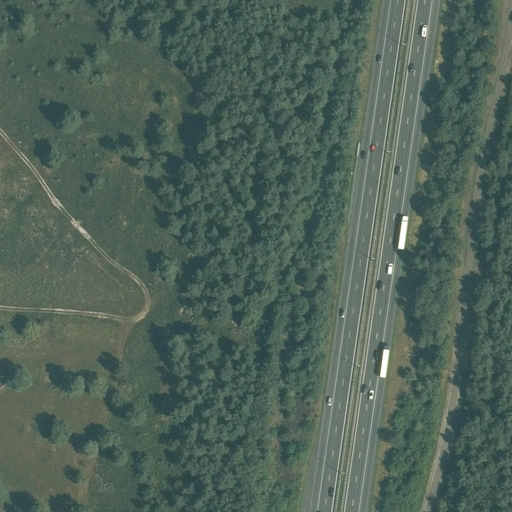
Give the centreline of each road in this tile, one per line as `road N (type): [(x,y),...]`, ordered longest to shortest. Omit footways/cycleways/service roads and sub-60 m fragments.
road 1 (unclassified): [(427,511),(451,411),(475,197),(511,0)]
road 2 (motorway): [(353,511),(428,0)]
road 3 (motorway): [(393,0),(321,511)]
road 4 (track): [(0,129),(55,202),(144,288),(147,307),(130,322)]
road 5 (track): [(130,322),(83,511)]
road 6 (track): [(0,308),(130,322)]
